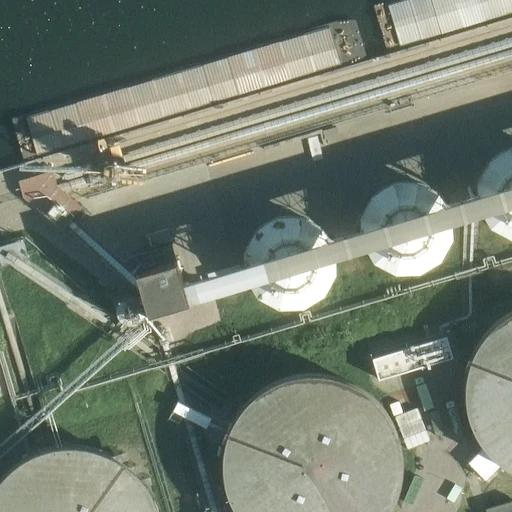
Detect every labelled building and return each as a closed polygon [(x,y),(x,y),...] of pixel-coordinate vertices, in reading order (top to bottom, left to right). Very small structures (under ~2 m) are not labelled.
[(511,155),(505,159),(498,164),(492,170),(488,177),(484,186),(483,194),(483,203),(485,211),(488,219),(493,226),(499,233),(507,237),(511,239),(511,155)] [(53,170),(18,181),(23,197),(61,229),(81,206),(57,185),(53,170)] [(455,237),(456,229),(455,220),(452,212),(448,204),(442,197),(436,192),(428,188),(420,185),(411,184),(402,185),(394,187),(386,190),(379,196),(373,202),(369,209),(366,218),(364,226),(364,235),(366,243),(370,251),(375,258),(381,265),(388,269),(396,273),(404,275),(413,275),(422,274),(430,271),(437,266),(444,260),(449,253),(453,246),(455,237)] [(337,271),(338,263),(336,254),(334,246),(329,238),(324,232),(317,226),(310,222),(301,220),(293,219),(284,220),(276,222),(268,226),(261,231),(256,238),(251,245),(248,253),(247,262),(247,270),(249,279),(253,287),(258,294),(264,300),(271,304),(279,308),(287,309),(296,309),(305,308),(313,305),(320,300),(326,294),(331,287),(335,280),(337,271)] [(171,243),(131,256),(148,311),(188,299),(171,243)] [(511,317),(506,320),(492,330),(481,343),(472,357),(466,373),(463,390),(464,406),(467,423),(474,439),(483,453),(495,465),(509,474),(511,475),(511,317)] [(401,479),(403,462),(401,445),(396,429),(388,414),(377,401),(364,390),(349,382),(333,377),(316,375),(299,376),(283,380),(268,388),(254,398),(243,410),(234,424),(228,440),(225,457),(225,474),(229,490),(235,506),(239,511),(387,511),(389,510),(397,495),(401,479)] [(155,511),(153,504),(145,489),(134,476),(121,465),(106,457),(90,452),(73,449),(55,451),(39,455),(23,462),(10,473),(0,483),(0,511),(155,511)] [(511,511),(511,498),(485,507),(486,511),(511,511)]
